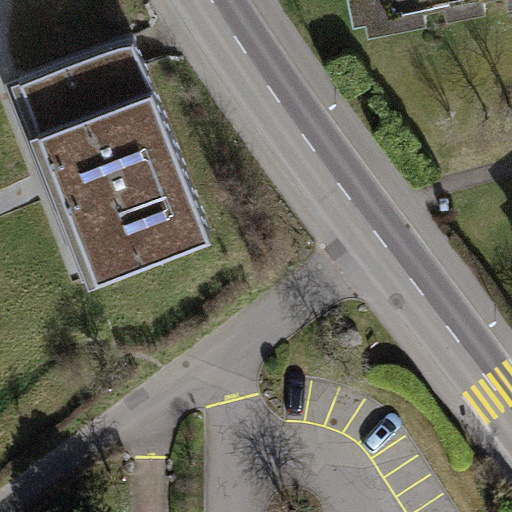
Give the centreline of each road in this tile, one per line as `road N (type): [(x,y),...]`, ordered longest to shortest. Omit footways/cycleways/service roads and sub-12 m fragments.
road 1 (residential): [(375,224),(7,511)]
road 2 (secondary): [(375,224),(213,0)]
road 3 (secondary): [(511,412),(375,224)]
